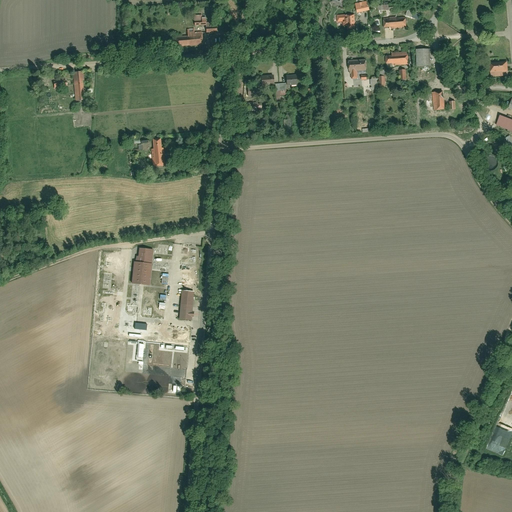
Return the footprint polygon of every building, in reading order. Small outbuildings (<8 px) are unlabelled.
[(358,13),(365,11),(371,10),(367,3),(355,5),(358,13)] [(416,13),(406,10),(405,14),(415,18),(416,13)] [(350,15),(338,16),(339,29),(351,29),(350,15)] [(407,17),(383,18),(384,28),(407,26),(407,17)] [(174,33),(175,46),(201,45),(200,29),(187,30),(187,33),(174,33)] [(431,49),(416,49),(417,67),(424,66),(424,71),(432,71),(432,66),(431,49)] [(407,52),(387,53),(388,66),(408,65),(407,52)] [(367,60),(348,61),(349,79),(359,78),(359,70),(367,70),(367,60)] [(507,62),(490,63),(491,73),(491,77),(508,76),(508,72),(507,62)] [(83,72),(73,73),(76,101),(87,100),(85,88),(83,89),(82,81),(84,80),(83,72)] [(302,74),(283,75),(284,88),(302,87),(302,74)] [(269,97),(268,76),(249,76),(250,97),(269,97)] [(66,81),(54,82),(55,90),(59,90),(59,87),(67,86),(66,81)] [(364,88),(337,89),(338,101),(365,100),(364,88)] [(450,91),(432,93),(434,110),(445,109),(444,101),(451,100),(450,91)] [(284,120),(284,126),(293,126),(292,112),(287,112),(287,119),(284,120)] [(511,118),(501,115),(497,126),(511,130),(511,118)] [(451,119),(429,122),(430,128),(452,125),(451,119)] [(163,139),(147,140),(147,146),(138,146),(138,150),(147,150),(148,167),(164,166),(163,139)] [(183,290),(180,320),(193,321),(195,292),(198,292),(200,268),(195,268),(197,246),(184,245),(182,267),(187,267),(185,291),(183,290)] [(133,262),(131,284),(152,286),(155,250),(140,249),(139,256),(136,256),(136,263),(133,262)] [(149,350),(148,367),(188,370),(190,345),(185,344),(185,340),(189,340),(190,329),(186,329),(186,327),(168,325),(168,329),(162,328),(162,335),(167,335),(167,343),(179,344),(179,352),(149,350)] [(133,380),(132,386),(147,388),(148,382),(133,380)]
